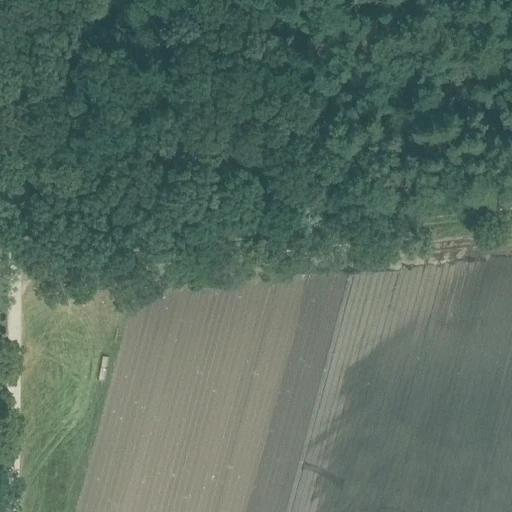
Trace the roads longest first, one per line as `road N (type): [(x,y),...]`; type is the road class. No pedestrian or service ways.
road 1 (track): [(511,212),(10,269)]
road 2 (track): [(10,269),(12,0)]
road 3 (track): [(11,511),(10,269)]
